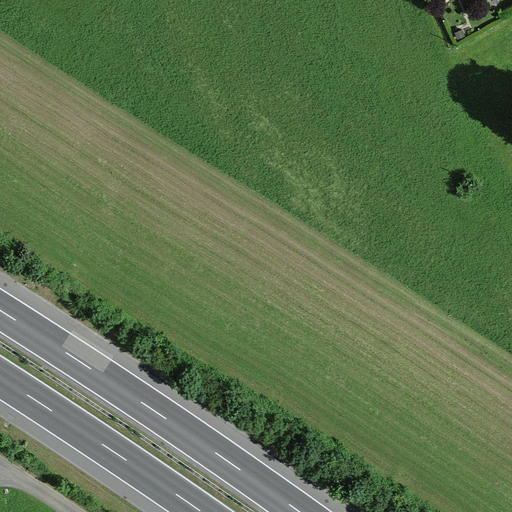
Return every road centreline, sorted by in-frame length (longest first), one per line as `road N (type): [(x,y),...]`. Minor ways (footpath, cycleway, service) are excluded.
road 1 (motorway): [(295,511),(0,314)]
road 2 (motorway): [(0,382),(198,511)]
